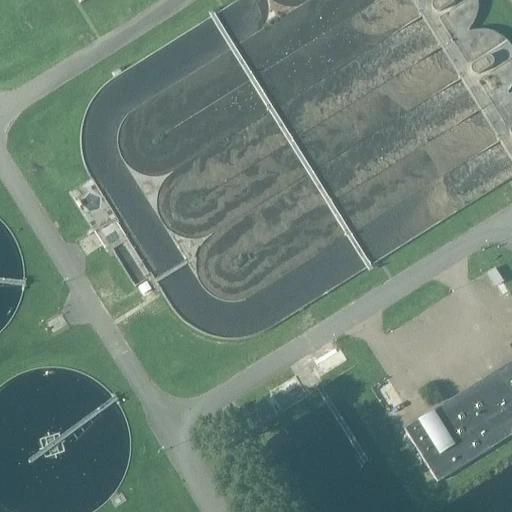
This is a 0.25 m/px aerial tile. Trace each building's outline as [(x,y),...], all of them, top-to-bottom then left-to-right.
[(491,45),(473,54),(477,64),(496,55),(491,45)] [(127,240),(114,221),(77,245),(86,259),(101,249),(105,254),(127,240)] [(511,362),(403,430),(435,483),(511,434),(511,362)] [(273,418),(307,398),(294,377),(260,397),(273,418)] [(364,389),(375,406),(390,397),(378,380),(364,389)]
